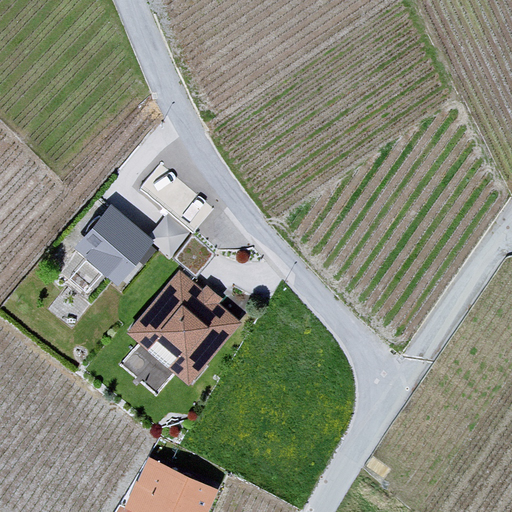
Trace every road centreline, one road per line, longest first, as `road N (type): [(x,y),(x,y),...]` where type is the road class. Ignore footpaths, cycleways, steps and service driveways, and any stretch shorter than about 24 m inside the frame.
road 1 (unclassified): [(130,0),(181,122),(360,348),(374,395)]
road 2 (track): [(511,213),(403,372),(374,395)]
road 3 (residential): [(374,395),(370,425),(317,511)]
